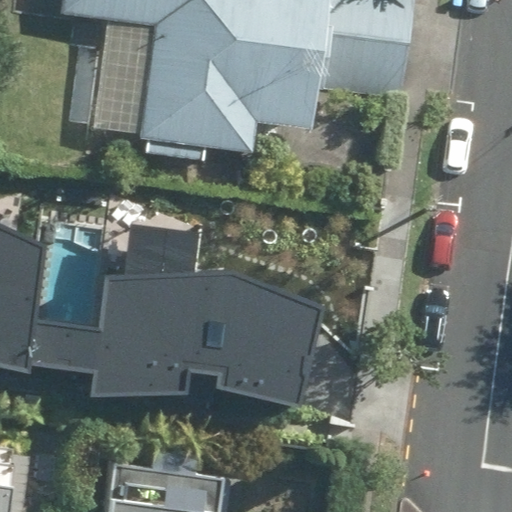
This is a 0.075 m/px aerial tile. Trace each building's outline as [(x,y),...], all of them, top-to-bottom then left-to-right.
[(111,19),(99,151),(218,162),(219,146),(262,150),(265,122),(329,128),(334,82),(407,85),(415,1),(405,0),(70,0),(70,15),(111,19)] [(385,183),(318,179),(314,249),(380,253),(385,183)] [(0,211),(0,354),(25,360),(28,350),(91,358),(87,380),(186,378),(214,374),(296,395),(312,288),(228,257),(195,258),(197,221),(129,212),(125,261),(103,261),(96,313),(37,306),(43,233),(0,211)] [(63,511),(70,440),(0,433),(0,511),(63,511)] [(233,511),(238,478),(204,474),(206,456),(164,450),(161,469),(115,464),(109,511),(233,511)]
